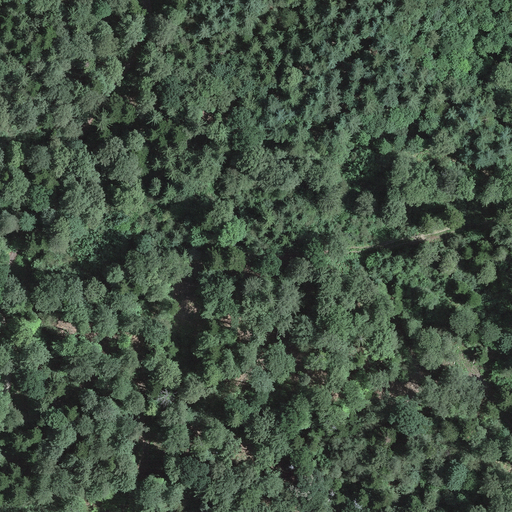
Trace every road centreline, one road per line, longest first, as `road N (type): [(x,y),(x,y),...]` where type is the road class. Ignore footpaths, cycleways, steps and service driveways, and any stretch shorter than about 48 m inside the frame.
road 1 (track): [(0,304),(160,265),(271,260),(423,229),(511,221)]
road 2 (track): [(0,296),(25,227),(144,36),(146,0)]
